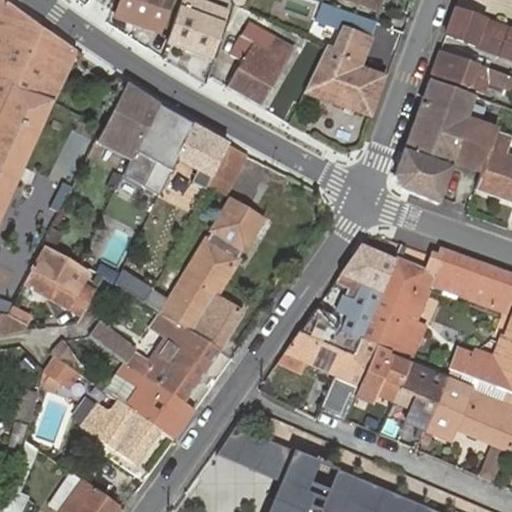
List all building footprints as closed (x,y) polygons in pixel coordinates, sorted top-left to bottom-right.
[(74,53),(1,0),(0,0),(0,120),(35,134),(74,53)] [(122,0),(115,18),(156,35),(170,0),(122,0)] [(226,13),(191,0),(183,0),(166,45),(208,60),(226,13)] [(337,0),(377,15),(382,0),(337,0)] [(370,116),(383,79),(359,70),(374,27),(320,6),(314,24),(338,32),(329,56),(323,53),(304,92),(370,116)] [(511,34),(483,24),(484,21),(453,10),(443,37),(511,63),(511,34)] [(262,41),(269,18),(249,12),(242,35),(262,41)] [(241,67),(226,91),(261,111),(292,56),(272,45),(265,56),(239,42),(229,59),(241,67)] [(511,80),(437,54),(429,77),(481,97),(486,85),(511,94),(511,80)] [(467,123),(476,100),(427,82),(402,152),(450,171),(459,145),(467,123)] [(126,88),(95,144),(130,164),(158,112),(126,88)] [(193,130),(158,112),(130,164),(123,177),(158,196),(177,161),(193,130)] [(0,214),(35,134),(0,120),(0,214)] [(487,155),(496,133),(467,123),(459,145),(487,155)] [(193,130),(177,161),(211,177),(227,148),(193,130)] [(487,155),(473,192),(511,207),(511,161),(502,158),(510,139),(496,133),(487,155)] [(229,201),(251,160),(227,148),(211,177),(205,188),(229,201)] [(436,207),(436,208),(450,171),(402,152),(393,179),(399,192),(436,207)] [(235,212),(226,206),(222,214),(231,219),(235,212)] [(257,225),(235,212),(231,219),(222,214),(167,303),(173,307),(169,314),(163,311),(159,317),(157,319),(218,355),(239,318),(208,299),(213,290),(211,289),(218,278),(223,281),(257,225)] [(317,311),(298,338),(353,362),(362,342),(394,266),(359,251),(335,286),(344,289),(332,317),(317,311)] [(42,252),(26,283),(66,308),(84,277),(75,271),(42,252)] [(429,253),(419,276),(424,279),(432,282),(434,275),(441,257),(429,253)] [(451,374),(488,388),(510,397),(511,392),(511,278),(443,253),(441,257),(434,275),(451,280),(446,293),(503,315),(507,306),(511,307),(511,320),(495,363),(456,348),(446,372),(451,374)] [(394,266),(362,342),(375,348),(390,354),(410,363),(411,363),(426,327),(415,323),(430,286),(432,282),(424,279),(419,276),(394,266)] [(430,286),(446,293),(451,280),(434,275),(432,282),(430,286)] [(141,306),(159,317),(163,311),(169,314),(173,307),(167,303),(150,292),(141,306)] [(100,331),(92,343),(125,365),(183,406),(218,355),(157,319),(155,318),(146,332),(160,341),(148,358),(100,331)] [(26,330),(7,321),(0,319),(0,339),(26,336),(26,330)] [(298,338),(284,359),(288,360),(335,380),(357,388),(375,348),(362,342),(353,362),(298,338)] [(65,347),(56,348),(52,361),(71,374),(78,367),(65,347)] [(357,388),(393,403),(408,367),(410,363),(390,354),(375,348),(357,388)] [(335,380),(288,360),(285,371),(331,390),(335,380)] [(71,374),(52,361),(44,381),(69,398),(80,380),(71,374)] [(159,436),(172,444),(194,414),(183,406),(125,365),(104,397),(120,408),(159,436)] [(408,367),(393,403),(432,420),(447,383),(408,367)] [(432,420),(470,436),(488,388),(451,374),(449,379),(447,383),(432,420)] [(33,422),(41,391),(23,387),(16,417),(33,422)] [(470,436),(507,451),(511,436),(511,397),(510,397),(488,388),(470,436)] [(321,414),(342,423),(353,399),(331,390),(321,414)] [(135,470),(159,436),(120,408),(110,423),(95,412),(81,433),(135,470)] [(367,416),(363,426),(377,433),(382,422),(367,416)] [(427,428),(424,434),(448,443),(453,429),(432,420),(430,419),(427,428)] [(427,428),(412,422),(402,446),(416,452),(424,434),(427,428)] [(302,511),(309,498),(301,495),(316,464),(236,425),(214,456),(271,483),(258,511),(302,511)] [(22,442),(17,454),(0,501),(0,511),(18,511),(25,497),(20,495),(37,452),(22,442)] [(506,451),(493,445),(479,478),(493,484),(506,451)] [(317,511),(431,511),(335,471),(317,511)] [(120,511),(83,485),(62,511),(120,511)]
